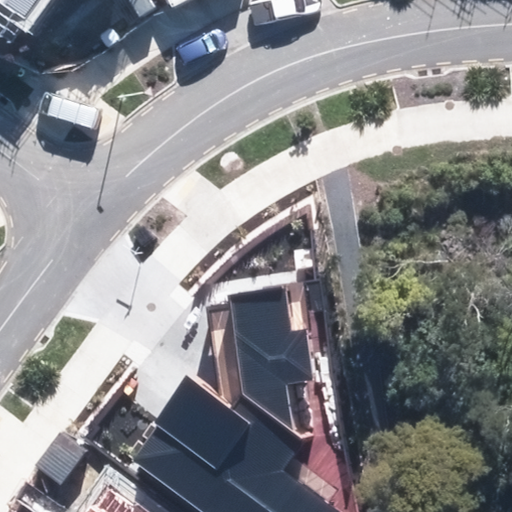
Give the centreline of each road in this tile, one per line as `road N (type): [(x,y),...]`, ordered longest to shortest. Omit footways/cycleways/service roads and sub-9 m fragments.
road 1 (residential): [(85,210),(173,123),(245,73),(310,45),(511,18)]
road 2 (residential): [(0,330),(85,210)]
